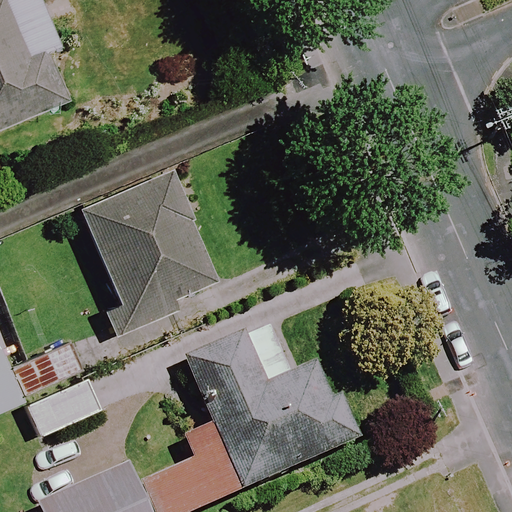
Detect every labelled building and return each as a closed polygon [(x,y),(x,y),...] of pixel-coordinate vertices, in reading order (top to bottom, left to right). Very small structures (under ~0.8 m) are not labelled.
[(32,0),(0,0),(0,132),(59,110),(38,58),(53,53),(32,0)] [(207,291),(162,180),(68,217),(106,311),(92,317),(103,343),(172,315),(168,306),(207,291)] [(132,485),(142,511),(209,511),(356,447),(334,398),(323,403),(309,371),(286,381),(262,326),(179,363),(217,447),(132,485)] [(0,416),(15,410),(0,376),(0,416)] [(82,383),(20,414),(34,443),(97,412),(82,383)] [(142,511),(132,485),(125,471),(34,511),(142,511)]
